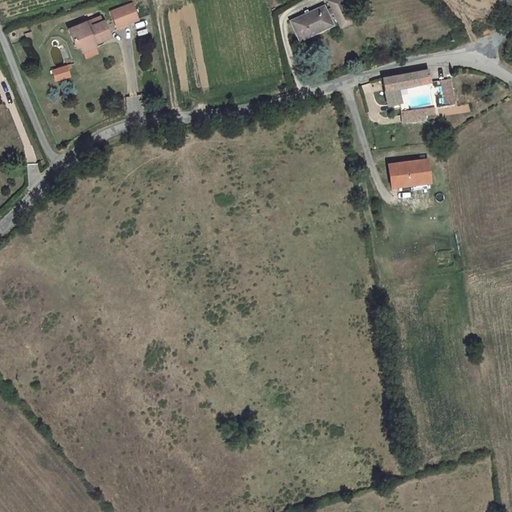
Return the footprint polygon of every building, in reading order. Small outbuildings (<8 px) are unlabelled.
[(343,0),(339,2),(343,10),(346,15),(351,27),(361,22),(349,0),(343,0)] [(307,43),(340,25),(338,20),(335,14),(332,8),(297,25),(307,43)] [(117,17),(122,35),(129,33),(147,27),(141,9),(117,17)] [(335,14),(338,20),(346,15),(343,10),(335,14)] [(99,43),(114,38),(108,20),(92,25),(91,22),(70,29),(77,48),(86,44),(89,51),(100,47),(99,43)] [(496,35),(502,32),(496,23),(491,26),(496,35)] [(13,30),(14,40),(31,38),(30,28),(13,30)] [(67,70),(53,74),(56,84),(70,79),(67,70)] [(388,78),(392,106),(405,105),(402,88),(435,83),(433,72),(432,70),(388,78)] [(449,82),(438,83),(442,108),(452,107),(449,82)] [(469,114),(467,106),(452,107),(442,108),(437,109),(437,118),(469,114)] [(430,121),(429,109),(406,112),(407,124),(430,121)] [(414,188),(434,185),(431,161),(392,166),(395,190),(414,188)] [(436,192),(434,185),(414,188),(416,195),(436,192)]
